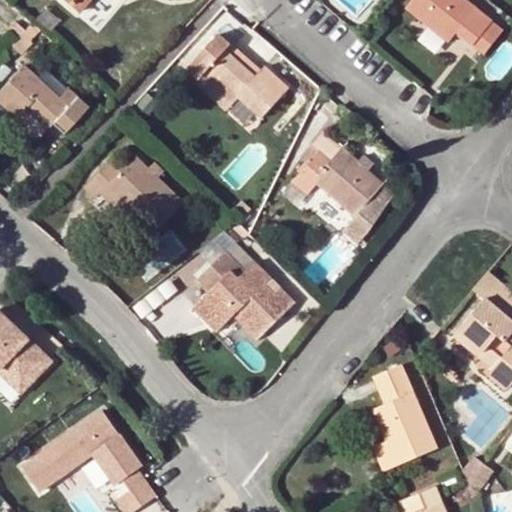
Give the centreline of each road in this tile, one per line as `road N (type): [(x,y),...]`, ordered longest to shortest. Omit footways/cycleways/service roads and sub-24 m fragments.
road 1 (residential): [(232,468),(474,163)]
road 2 (unclassified): [(232,468),(0,224)]
road 3 (residential): [(474,163),(257,0)]
